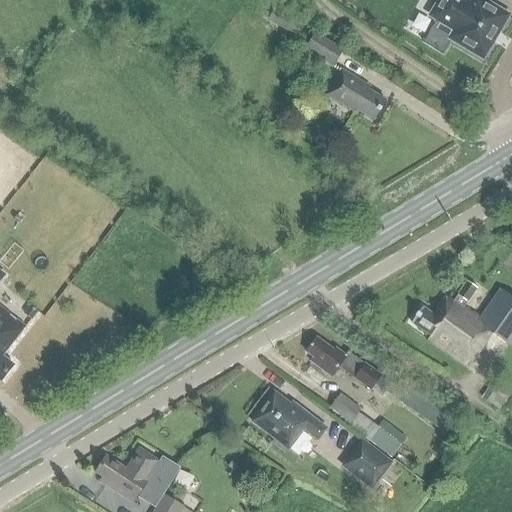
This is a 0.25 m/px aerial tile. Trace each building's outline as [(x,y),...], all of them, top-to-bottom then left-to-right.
[(472,0),(469,6),(459,0),(446,0),(436,19),(455,30),(450,39),(481,57),(506,16),(478,0),(472,0)] [(303,26),(272,9),(266,20),(297,37),(303,26)] [(342,51),(314,34),(305,49),(332,66),(342,51)] [(355,109),(373,120),(384,101),(366,90),(368,88),(341,71),(326,95),(353,112),(355,109)] [(421,308),(410,323),(429,336),(427,341),(464,366),(474,353),(476,354),(491,334),(509,346),(511,341),(511,298),(499,290),(479,318),(463,307),(476,289),(465,282),(451,302),(444,297),(432,315),(421,308)] [(21,315),(29,321),(35,312),(28,306),(21,315)] [(24,328),(0,308),(0,381),(12,366),(1,357),(24,328)] [(379,377),(364,366),(346,353),(344,356),(335,349),(333,352),(315,338),(305,353),(312,358),(309,362),(330,377),(337,368),(369,391),(379,377)] [(397,375),(385,391),(397,400),(408,384),(397,375)] [(251,422),(274,440),(271,443),(284,453),(287,450),(303,430),(316,440),(325,429),(299,409),(297,411),(273,393),(251,422)] [(339,394),(330,409),(350,424),(360,409),(339,394)] [(390,464),(361,441),(341,466),(371,489),(390,464)] [(104,456),(94,473),(103,479),(100,484),(133,504),(137,498),(139,494),(152,502),(161,487),(164,490),(177,469),(179,470),(179,468),(161,457),(158,462),(137,449),(125,469),(104,456)] [(180,511),(184,508),(163,495),(153,511),(180,511)]
